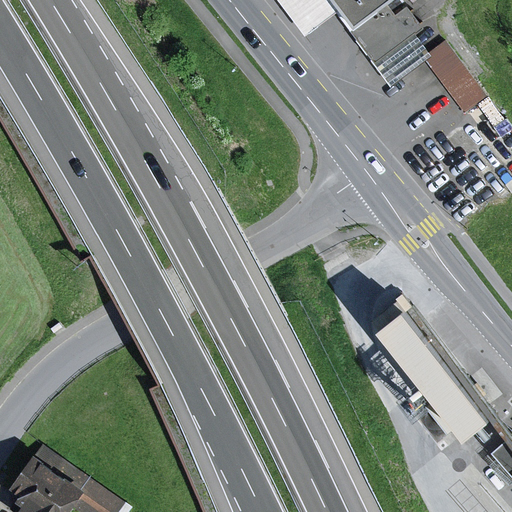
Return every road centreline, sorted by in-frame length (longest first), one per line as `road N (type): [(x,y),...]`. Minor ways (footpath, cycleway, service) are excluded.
road 1 (motorway): [(329,511),(169,205),(45,0)]
road 2 (motorway): [(0,35),(118,229),(261,511)]
road 3 (residential): [(368,174),(106,328),(44,376),(0,439)]
road 4 (primary): [(231,0),(368,174)]
road 5 (primary): [(368,174),(511,340)]
